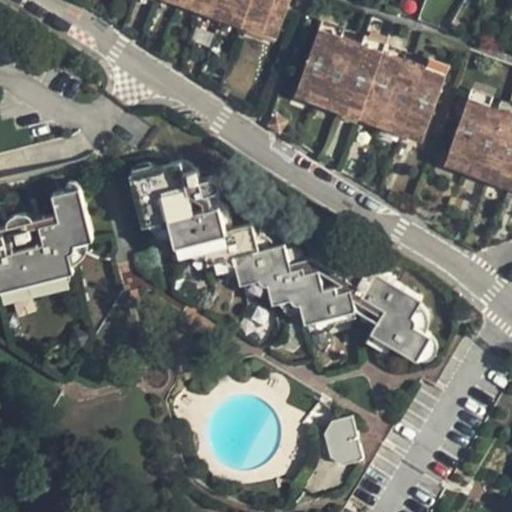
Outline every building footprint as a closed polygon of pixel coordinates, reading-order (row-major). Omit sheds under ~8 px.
[(213,1),(210,0),(178,0),(209,11),(213,1)] [(210,0),(213,1),(209,11),(227,17),(230,7),(242,12),(238,21),(249,25),(252,15),(278,25),(287,0),(210,0)] [(242,12),(230,7),(227,17),(238,21),(242,12)] [(278,25),(252,15),(249,25),(275,34),(278,25)] [(325,24),(304,81),(316,86),(312,95),(331,102),(334,92),(400,116),(396,125),(415,132),(418,123),(431,127),(451,70),(430,62),(427,69),(419,66),(417,73),(404,68),(409,54),(364,38),(359,52),(347,48),(350,41),(342,38),(344,31),(325,24)] [(364,38),(344,31),(342,38),(350,41),(347,48),(359,52),(364,38)] [(430,62),(409,54),(404,68),(417,73),(419,66),(427,69),(430,62)] [(316,86),(304,81),(300,91),(312,95),(316,86)] [(400,116),(334,92),(331,102),(396,125),(400,116)] [(476,93),(454,152),(472,159),(483,163),(479,172),(502,180),(505,171),(511,173),(511,128),(498,124),(502,111),(494,109),(498,101),(476,93)] [(511,105),(498,101),(494,109),(502,111),(498,124),(511,128),(511,125),(505,124),(511,105)] [(279,109),(272,120),(284,128),(291,116),(279,109)] [(431,127),(418,123),(415,132),(427,137),(431,127)] [(472,159),(454,152),(451,161),(468,168),(472,159)] [(181,159),(166,164),(173,192),(188,187),(187,183),(184,171),(181,159)] [(483,163),(472,159),(468,168),(479,172),(483,163)] [(166,164),(132,173),(145,224),(170,217),(177,244),(204,237),(211,263),(235,257),(241,283),(267,276),(274,301),(300,295),(307,320),(357,309),(351,289),(339,291),(337,285),(325,289),(321,270),(307,273),(305,266),(293,269),(286,243),(259,250),(253,224),(228,230),(220,204),(195,210),(188,187),(173,192),(166,164)] [(198,167),(184,171),(187,183),(201,180),(198,167)] [(511,173),(505,171),(502,180),(511,183),(511,173)] [(0,289),(1,292),(5,291),(72,272),(75,271),(73,265),(68,246),(89,240),(96,238),(82,187),(54,195),(60,215),(62,223),(44,228),(48,240),(40,243),(43,253),(19,259),(16,250),(9,252),(5,239),(0,240),(0,289)] [(60,215),(0,231),(0,240),(5,239),(9,252),(16,250),(19,259),(43,253),(40,243),(48,240),(44,228),(62,223),(60,215)] [(89,240),(68,246),(73,265),(76,264),(81,260),(87,255),(89,250),(89,240)] [(423,298),(377,270),(363,293),(386,308),(372,330),(419,358),(431,334),(409,321),(423,298)] [(72,272),(5,291),(9,296),(14,298),(18,299),(65,286),(69,282),(71,279),(71,275),(72,272)] [(330,434),(327,435),(331,454),(335,453),(337,460),(343,459),(344,464),(364,458),(353,415),(334,420),(335,426),(329,427),(330,434)]
